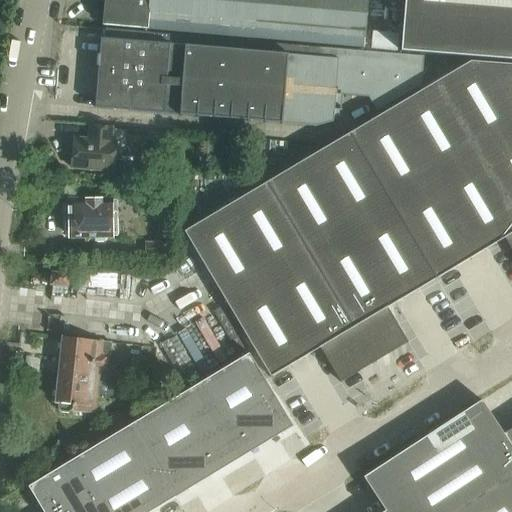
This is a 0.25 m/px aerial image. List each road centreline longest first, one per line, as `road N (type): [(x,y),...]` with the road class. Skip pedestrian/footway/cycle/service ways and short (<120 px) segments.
road 1 (unclassified): [(511,355),(254,509)]
road 2 (unclassified): [(0,208),(35,0)]
